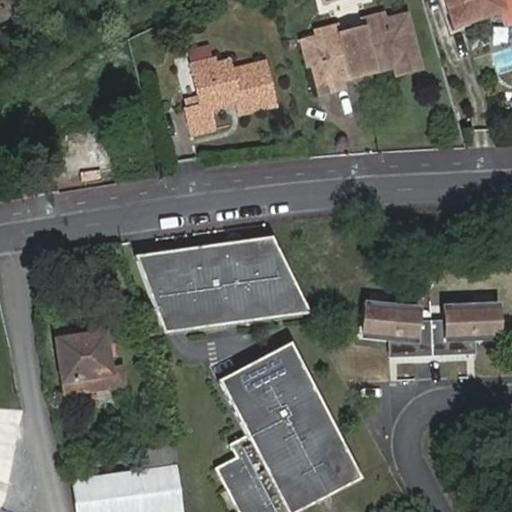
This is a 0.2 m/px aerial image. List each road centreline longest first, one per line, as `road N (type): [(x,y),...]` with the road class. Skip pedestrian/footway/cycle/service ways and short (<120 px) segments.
road 1 (tertiary): [(511,184),(311,193),(0,242)]
road 2 (residential): [(511,400),(440,405),(414,417),(406,447),(431,511)]
